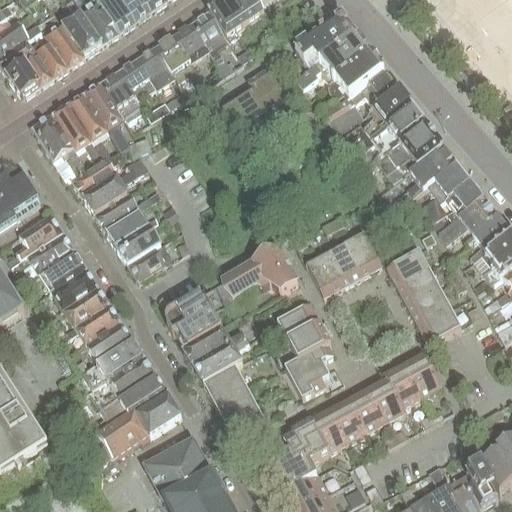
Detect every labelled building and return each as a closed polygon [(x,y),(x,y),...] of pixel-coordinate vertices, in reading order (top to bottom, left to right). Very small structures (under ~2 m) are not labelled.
[(16,0),(27,13),(43,0),(16,0)] [(83,65),(102,53),(79,19),(65,0),(56,0),(62,8),(59,10),(70,26),(60,33),(83,65)] [(89,0),(78,0),(84,10),(90,12),(79,19),(102,53),(119,41),(89,0)] [(89,0),(119,41),(134,30),(114,0),(89,0)] [(114,0),(134,30),(151,19),(138,0),(114,0)] [(166,9),(159,0),(138,0),(151,19),(166,9)] [(160,0),(166,9),(178,0),(160,0)] [(264,22),(259,14),(249,0),(240,0),(230,7),(247,33),(264,22)] [(249,0),(259,14),(280,0),(249,0)] [(511,0),(416,0),(511,108),(511,0)] [(230,7),(208,21),(226,48),(247,33),(230,7)] [(28,14),(32,19),(36,16),(32,11),(28,14)] [(0,40),(11,33),(4,23),(10,19),(6,13),(0,16),(0,40)] [(227,49),(226,48),(208,21),(205,23),(205,24),(192,32),(209,60),(219,75),(209,82),(213,90),(233,77),(227,69),(226,70),(216,55),(227,49)] [(0,65),(26,47),(29,45),(41,37),(37,30),(24,39),(18,29),(11,33),(0,40),(0,65)] [(304,73),(309,81),(356,43),(346,31),(343,33),(338,32),(337,29),(293,57),(304,73)] [(173,44),(191,71),(209,60),(192,32),(173,44)] [(83,65),(60,33),(44,44),(49,49),(68,76),(83,65)] [(322,88),(325,86),(332,94),(371,63),(356,43),(309,81),(299,89),(309,101),(324,90),(322,88)] [(154,56),(172,82),(183,75),(197,99),(205,93),(191,71),(173,44),(156,56),(156,55),(154,56)] [(26,47),(0,65),(0,74),(6,84),(25,70),(26,71),(37,64),(34,59),(41,54),(38,49),(31,54),(26,47)] [(49,49),(41,54),(34,59),(37,64),(53,86),(68,76),(49,49)] [(135,69),(155,99),(175,86),(172,82),(154,56),(135,69)] [(252,65),(246,56),(236,63),(242,71),(252,65)] [(343,105),(346,108),(349,106),(360,98),(384,79),(371,63),(332,94),(328,96),(328,102),(332,106),(338,109),(343,105)] [(53,86),(37,64),(26,71),(41,94),(53,86)] [(283,65),(273,71),(279,79),(289,73),(283,65)] [(118,80),(135,106),(138,110),(155,99),(135,69),(118,80)] [(20,103),(26,104),(41,94),(26,71),(25,70),(6,84),(20,103)] [(236,151),(274,126),(268,118),(286,107),(266,76),(247,88),(252,97),(217,120),(236,151)] [(398,97),(384,79),(360,98),(374,115),(398,97)] [(100,92),(117,118),(135,106),(118,80),(100,92)] [(124,128),(117,118),(100,92),(84,102),(119,158),(122,156),(123,158),(129,154),(132,163),(150,156),(146,144),(128,151),(122,143),(119,145),(113,135),(124,128)] [(370,126),(362,135),(371,145),(412,114),(398,97),(374,115),(366,122),(370,126)] [(178,111),(185,107),(180,98),(172,102),(178,111)] [(68,112),(103,168),(119,158),(84,102),(68,112)] [(362,123),(349,106),(346,108),(337,115),(334,111),(320,120),(335,141),(362,123)] [(151,130),(171,117),(165,108),(145,121),(151,130)] [(68,112),(67,112),(52,123),(75,160),(84,154),(96,172),(103,168),(68,112)] [(425,132),(412,114),(371,145),(364,150),(367,155),(374,151),(380,159),(377,161),(380,164),(425,132)] [(52,123),(48,125),(32,136),(53,169),(66,160),(68,163),(65,165),(72,177),(82,171),(75,160),(52,123)] [(371,145),(362,135),(360,131),(339,145),(344,154),(359,144),(364,150),(371,145)] [(408,179),(443,154),(425,132),(380,164),(376,167),(386,182),(392,190),(408,179)] [(253,163),(260,172),(284,157),(277,147),(253,163)] [(426,193),(456,170),(443,154),(408,179),(416,190),(405,197),(411,206),(427,195),(426,193)] [(122,156),(119,158),(103,168),(96,172),(71,188),(83,206),(117,184),(111,174),(119,169),(117,167),(125,162),(123,158),(122,156)] [(126,173),(125,177),(126,179),(138,172),(142,169),(140,165),(126,173)] [(0,235),(4,233),(40,209),(41,209),(24,182),(23,183),(15,171),(2,168),(0,169),(0,235)] [(431,231),(447,221),(440,212),(470,187),(456,170),(426,193),(427,195),(434,205),(422,214),(431,231)] [(83,206),(95,224),(128,202),(123,192),(143,179),(138,172),(126,179),(118,185),(117,184),(83,206)] [(452,229),(484,205),(470,187),(440,212),(447,221),(452,229)] [(156,199),(147,206),(150,211),(151,212),(161,206),(156,199)] [(136,213),(128,202),(95,224),(106,241),(139,218),(150,211),(147,206),(136,213)] [(402,202),(392,209),(397,216),(407,210),(402,202)] [(467,236),(472,242),(497,222),(484,205),(452,229),(438,239),(447,252),(467,236)] [(171,212),(162,218),(167,224),(175,219),(171,212)] [(139,218),(106,241),(115,255),(150,235),(158,230),(155,224),(146,229),(139,218)] [(175,219),(167,224),(171,231),(178,226),(175,219)] [(346,231),(341,222),(321,232),(326,241),(346,231)] [(511,241),(497,222),(472,242),(475,247),(481,254),(470,262),(475,269),(511,241)] [(11,274),(63,241),(51,223),(19,244),(25,255),(15,261),(11,260),(5,263),(11,274)] [(436,235),(444,229),(441,225),(433,231),(436,235)] [(115,255),(128,274),(161,252),(150,235),(115,255)] [(421,245),(426,253),(426,254),(436,248),(431,240),(421,245)] [(31,271),(38,282),(74,259),(63,241),(11,274),(19,285),(26,280),(23,276),(31,271)] [(382,273),(364,241),(345,252),(362,284),(382,273)] [(511,277),(511,241),(475,269),(477,273),(481,270),(479,268),(486,264),(494,274),(483,282),(490,294),(502,286),(511,277)] [(293,248),(297,257),(307,251),(303,242),(293,248)] [(177,251),(182,262),(188,258),(185,248),(177,251)] [(168,270),(161,252),(128,274),(138,290),(168,270)] [(326,262),(343,294),(362,284),(345,252),(326,262)] [(397,294),(430,277),(419,258),(387,275),(397,294)] [(50,299),(86,277),(74,259),(38,282),(50,299)] [(233,307),(237,304),(250,310),(257,293),(262,295),(269,291),(282,301),(297,290),(280,261),(272,259),(222,289),(233,307)] [(306,273),(323,305),(343,294),(326,262),(306,273)] [(447,280),(452,290),(461,285),(456,275),(447,280)] [(86,277),(50,299),(61,317),(97,294),(86,277)] [(408,314),(440,296),(430,277),(397,294),(408,314)] [(496,305),(500,312),(510,306),(511,304),(511,277),(502,286),(509,295),(496,305)] [(0,493),(10,487),(15,494),(62,465),(0,367),(0,334),(23,320),(0,283),(0,493)] [(457,299),(466,295),(461,285),(452,290),(457,299)] [(36,295),(31,287),(23,292),(28,300),(36,295)] [(61,317),(73,334),(109,312),(97,294),(61,317)] [(418,333),(450,315),(440,296),(408,314),(418,333)] [(169,321),(168,322),(167,323),(166,324),(166,326),(166,328),(166,329),(166,331),(167,333),(172,341),(214,317),(204,299),(171,319),(170,320),(169,321)] [(494,332),(498,339),(511,332),(511,331),(511,304),(510,306),(511,309),(511,321),(507,325),(494,332)] [(500,312),(496,305),(488,312),(491,317),(500,312)] [(277,329),(287,348),(319,331),(309,311),(277,329)] [(77,340),(85,352),(120,330),(109,312),(73,334),(73,335),(58,345),(61,350),(77,340)] [(476,313),(467,318),(473,328),(482,323),(476,313)] [(429,352),(461,335),(450,315),(418,333),(429,352)] [(183,358),(208,344),(222,336),(212,319),(215,318),(214,317),(172,341),(173,342),(174,342),(183,358)] [(132,348),(120,330),(85,352),(96,370),(132,348)] [(330,351),(319,331),(287,348),(297,367),(327,353),(330,351)] [(511,331),(511,332),(498,339),(505,353),(511,347),(511,331)] [(57,343),(64,338),(60,333),(53,338),(57,343)] [(228,346),(222,336),(208,344),(183,358),(184,359),(183,359),(192,376),(245,345),(242,339),(228,346)] [(204,391),(235,373),(242,369),(236,358),(249,351),(245,345),(192,376),(202,392),(204,391)] [(96,370),(107,387),(143,365),(132,348),(96,370)] [(293,390),(324,373),(321,368),(333,362),(327,353),(297,367),(285,374),(293,390)] [(405,372),(422,405),(441,394),(424,362),(405,372)] [(75,370),(81,378),(87,374),(82,365),(75,370)] [(112,401),(116,406),(154,382),(143,365),(107,387),(105,389),(112,401)] [(107,387),(96,370),(81,380),(88,393),(81,397),(84,402),(88,399),(98,393),(105,389),(107,387)] [(386,388),(403,415),(422,405),(405,372),(384,384),(386,388)] [(214,410),(246,393),(235,373),(204,391),(214,410)] [(293,390),(302,406),(325,394),(322,388),(330,383),(324,373),(293,390)] [(165,399),(154,382),(116,406),(126,423),(134,418),(165,399)] [(382,432),(405,419),(403,415),(386,388),(364,400),(382,432)] [(214,410),(224,430),(256,413),(246,393),(214,410)] [(358,445),(382,432),(364,400),(340,412),(358,445)] [(149,443),(180,423),(168,402),(136,422),(149,443)] [(126,423),(116,406),(98,416),(103,426),(77,441),(83,452),(126,423)] [(296,415),(293,411),(291,406),(281,412),(286,421),(296,415)] [(334,457),(358,445),(340,412),(317,425),(334,457)] [(235,449),(249,442),(267,432),(256,413),(224,430),(235,449)] [(425,435),(444,425),(439,416),(420,426),(425,435)] [(487,422),(492,430),(502,424),(497,416),(487,422)] [(126,423),(83,452),(97,477),(149,443),(136,422),(134,418),(126,423)] [(487,422),(478,427),(482,436),(492,430),(487,422)] [(293,442),(310,470),(334,457),(317,425),(291,439),(293,442)] [(387,455),(406,445),(402,436),(382,447),(387,455)] [(332,511),(310,470),(293,442),(283,447),(290,458),(274,466),(279,474),(273,477),(287,504),(291,511),(332,511)] [(498,458),(480,469),(499,500),(511,491),(511,443),(495,454),(498,458)] [(226,511),(192,448),(142,474),(162,510),(161,510),(162,511),(226,511)] [(372,486),(362,469),(352,474),(362,491),(372,486)] [(489,511),(498,507),(478,473),(467,481),(474,494),(468,497),(477,511),(489,511)] [(439,499),(428,506),(431,511),(454,511),(452,507),(456,505),(449,493),(439,475),(429,480),(439,499)] [(454,511),(477,511),(468,497),(474,494),(467,481),(449,493),(456,505),(452,507),(454,511)] [(342,500),(347,511),(350,511),(366,504),(360,491),(342,500)] [(377,511),(384,509),(375,491),(365,497),(372,511),(377,511)] [(431,511),(428,506),(419,511),(409,494),(400,500),(406,511),(431,511)]
